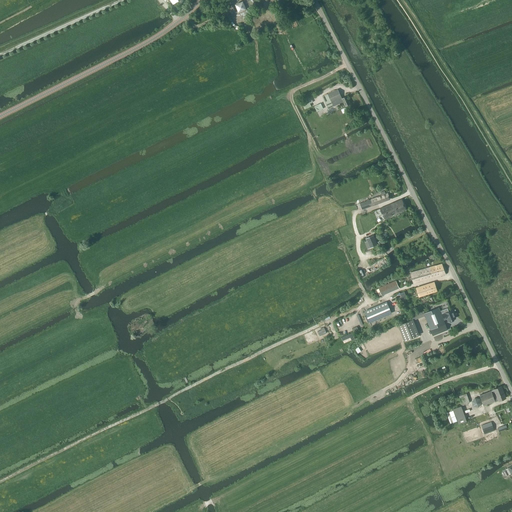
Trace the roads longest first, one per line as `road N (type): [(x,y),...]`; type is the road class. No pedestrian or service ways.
road 1 (unclassified): [(511,396),(316,0)]
road 2 (track): [(357,308),(0,481)]
road 3 (unclassified): [(0,116),(154,39),(200,0)]
road 4 (track): [(401,0),(511,174)]
road 5 (track): [(310,145),(290,95),(347,63)]
